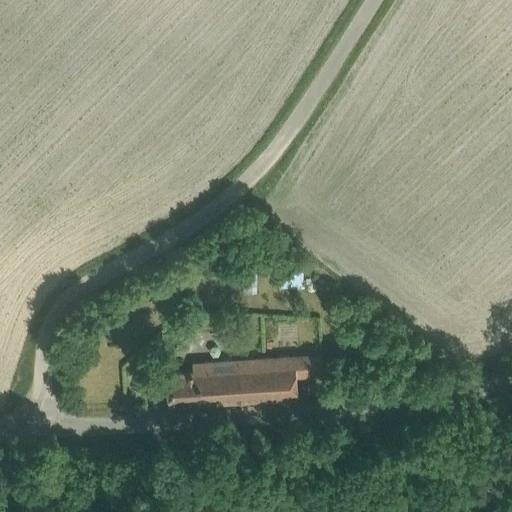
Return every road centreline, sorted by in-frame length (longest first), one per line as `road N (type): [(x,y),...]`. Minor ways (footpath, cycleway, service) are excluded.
road 1 (unclassified): [(41,428),(42,347),(52,314),(75,288),(183,232),(249,177),(372,0)]
road 2 (unclassified): [(41,428),(309,410),(511,380)]
